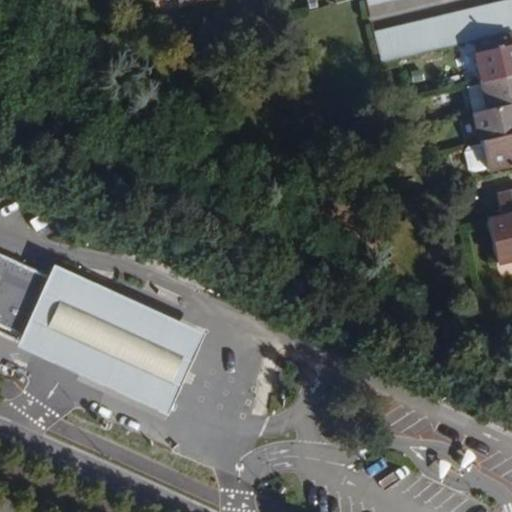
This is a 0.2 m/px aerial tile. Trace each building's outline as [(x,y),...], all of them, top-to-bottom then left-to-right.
[(184,0),(188,15),(211,10),(208,0),(184,0)] [(226,6),(224,0),(208,0),(211,10),(226,6)] [(401,0),(363,0),(366,9),(401,0)] [(469,45),(478,84),(511,75),(511,3),(373,38),(380,66),(469,45)] [(511,75),(478,84),(462,88),(463,95),(466,94),(469,109),(467,110),(468,116),(470,116),(511,104),(511,75)] [(476,143),(511,133),(511,104),(470,116),(476,143)] [(511,133),(476,143),(477,146),(482,169),(511,161),(511,133)] [(470,172),(482,169),(477,146),(464,149),(461,154),(464,170),(470,172)] [(511,259),(511,219),(506,195),(496,197),(501,219),(483,223),(493,264),(511,259)] [(47,278),(0,256),(0,327),(20,336),(31,341),(58,283),(47,278)] [(204,334),(53,265),(47,278),(58,283),(31,341),(20,336),(16,346),(166,415),(204,334)]
